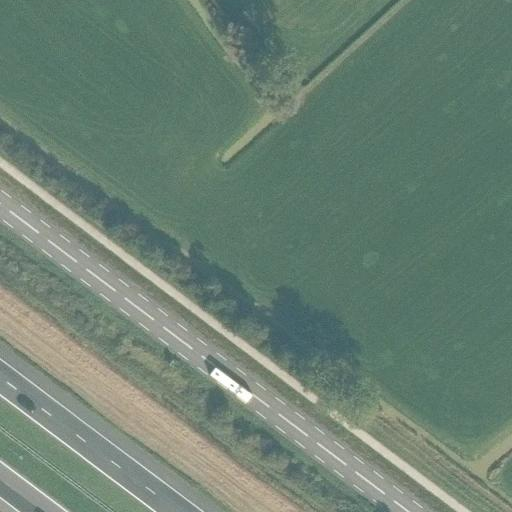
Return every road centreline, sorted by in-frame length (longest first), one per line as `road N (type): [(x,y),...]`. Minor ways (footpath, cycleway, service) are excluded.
road 1 (tertiary): [(401,511),(0,211)]
road 2 (motorway): [(167,511),(0,384)]
